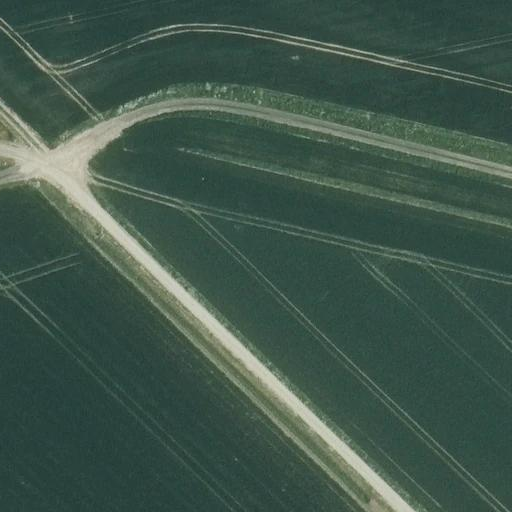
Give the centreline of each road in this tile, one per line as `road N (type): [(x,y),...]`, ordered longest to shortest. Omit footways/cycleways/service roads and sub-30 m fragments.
road 1 (unclassified): [(406,511),(45,161)]
road 2 (track): [(45,161),(158,104),(221,101),(511,171)]
